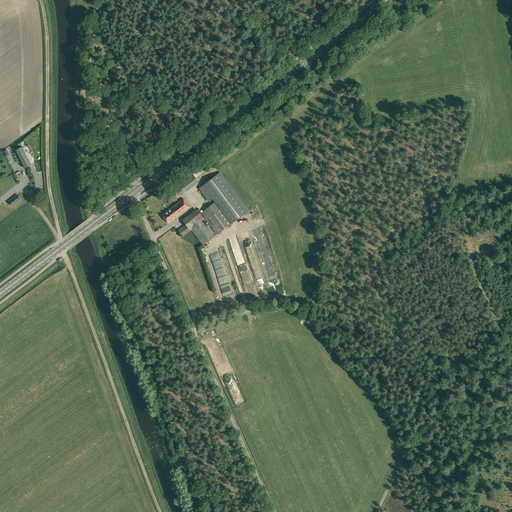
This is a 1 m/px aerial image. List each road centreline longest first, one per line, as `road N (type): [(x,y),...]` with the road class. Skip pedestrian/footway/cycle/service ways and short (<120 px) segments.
road 1 (track): [(293,129),(325,245),(320,316),(448,409)]
road 2 (primary): [(132,193),(386,0)]
road 3 (track): [(511,349),(470,260),(460,198),(315,203)]
road 4 (track): [(271,511),(152,239)]
road 5 (track): [(63,252),(159,511)]
road 6 (track): [(376,511),(412,435),(448,409)]
